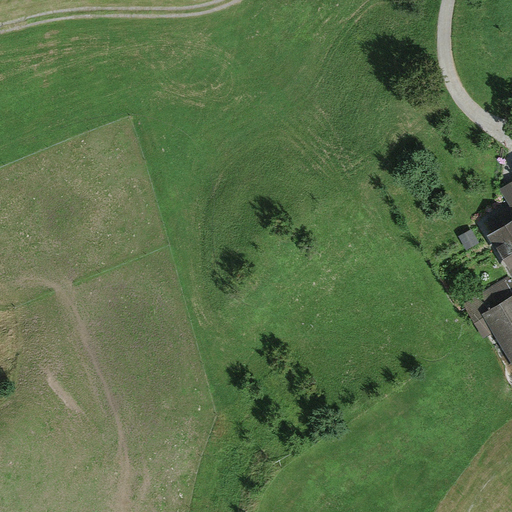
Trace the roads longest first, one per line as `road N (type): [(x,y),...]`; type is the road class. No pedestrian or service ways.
road 1 (track): [(0,26),(63,14),(191,11),(229,0)]
road 2 (track): [(449,0),(444,35),(452,84),(511,143)]
